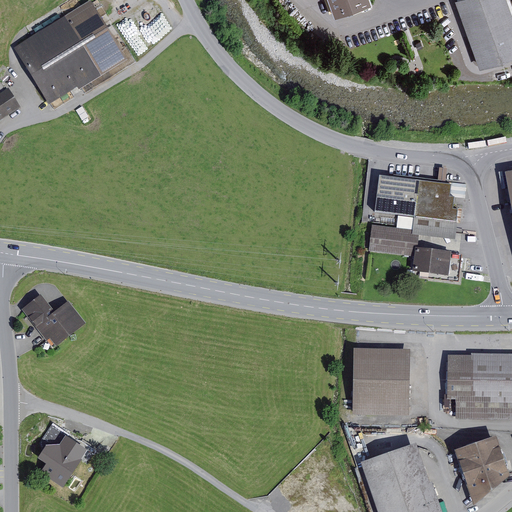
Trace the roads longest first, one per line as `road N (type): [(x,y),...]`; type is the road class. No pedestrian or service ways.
road 1 (secondary): [(4,253),(320,309),(505,316)]
road 2 (unclassified): [(470,161),(377,150),(297,123),(238,73),(187,0)]
road 3 (residential): [(12,401),(164,450),(259,511)]
road 4 (residential): [(470,161),(505,316)]
road 5 (residential): [(4,253),(12,401)]
